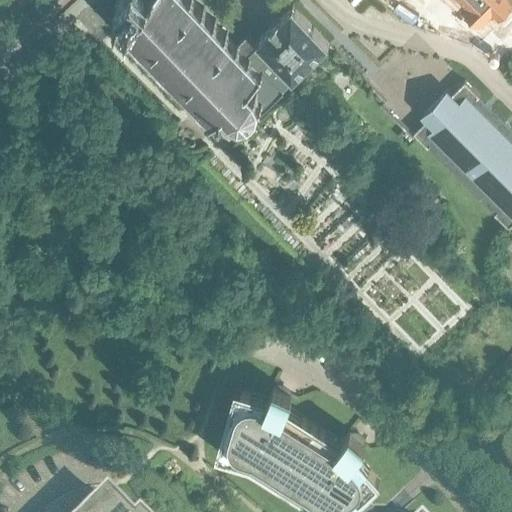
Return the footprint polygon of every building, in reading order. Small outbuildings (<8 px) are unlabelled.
[(133,0),(138,4),(119,23),(187,93),(238,43),(196,0),(133,0)] [(511,0),(477,0),(494,16),(505,5),(506,6),(509,9),(511,6),(511,0)] [(238,43),(187,93),(199,106),(192,113),(216,138),(224,131),(226,133),(227,133),(230,136),(241,126),(229,113),(241,119),(253,117),(330,42),(293,4),(258,39),(251,32),(242,40),(238,43)] [(509,226),(511,223),(511,126),(480,94),(465,79),(453,92),(448,87),(422,113),(426,118),(414,131),(429,145),(495,211),(509,226)] [(407,231),(424,248),(434,239),(417,222),(407,231)] [(249,315),(261,319),(265,307),(254,303),(249,315)] [(279,479),(315,422),(287,405),(292,393),(290,392),(290,391),(278,383),(276,386),(274,385),(269,396),(236,387),(218,451),(233,456),(249,466),(267,471),(279,479)] [(342,439),(315,422),(279,479),(291,486),(303,501),(319,511),(320,511),(341,511),(355,499),(363,493),(380,478),(357,453),(366,443),(363,441),(366,439),(353,431),(352,432),(350,430),(342,439)] [(114,511),(102,500),(90,511),(114,511)]
